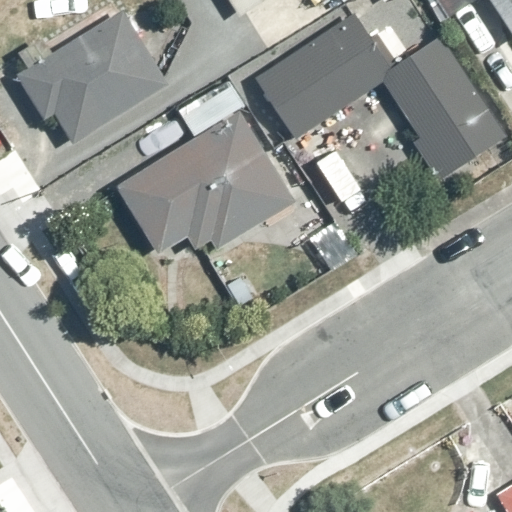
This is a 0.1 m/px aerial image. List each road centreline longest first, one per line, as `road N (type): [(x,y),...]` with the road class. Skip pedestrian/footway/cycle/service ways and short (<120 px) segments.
road 1 (residential): [(135,511),(511,278)]
road 2 (residential): [(0,314),(125,511)]
